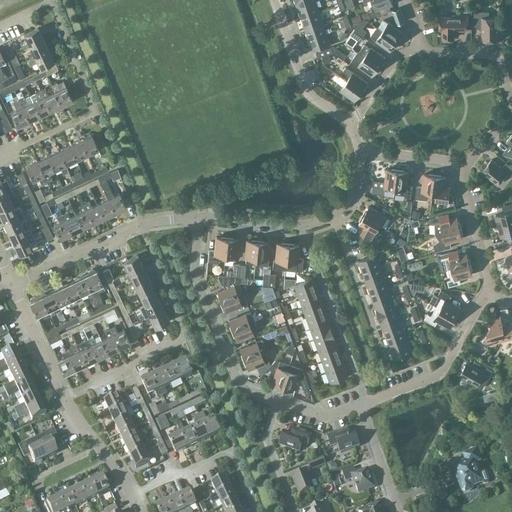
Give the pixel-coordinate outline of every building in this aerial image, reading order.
[(371,0),(367,1),(369,7),(370,6),(371,11),(368,12),(370,18),(382,14),(380,8),(393,4),(391,0),(371,0)] [(302,18),(319,12),(316,1),(298,7),(302,18)] [(393,11),(397,24),(404,22),(399,9),(393,11)] [(474,11),(474,26),(482,26),(482,39),(498,40),(498,38),(500,38),(502,37),(502,33),(500,31),(499,31),(499,18),(489,18),(489,12),(474,11)] [(305,29),(323,23),(319,12),(302,18),(305,29)] [(440,17),(440,29),(442,29),(442,38),(454,38),(454,30),(468,30),(468,15),(454,15),(454,17),(440,17)] [(378,28),(382,31),(397,41),(403,33),(385,20),(383,20),(378,28)] [(360,22),(353,24),(355,29),(354,30),(361,35),(363,36),(366,31),(362,28),(360,22)] [(309,39),(327,33),(323,23),(305,29),(309,39)] [(329,31),(331,38),(346,34),(344,26),(329,31)] [(22,49),(29,45),(43,39),(38,28),(24,34),(27,42),(22,44),(21,43),(19,44),(22,49)] [(397,41),(382,31),(378,28),(374,33),(378,37),(376,40),(390,50),(397,41)] [(361,42),(364,37),(363,36),(361,35),(354,30),(350,35),(361,42)] [(327,33),(309,39),(313,50),(331,44),(327,33)] [(29,59),(48,49),(43,39),(29,45),(32,51),(27,54),(29,59)] [(8,56),(14,53),(9,42),(3,44),(8,56)] [(365,56),(379,66),(385,58),(365,43),(358,52),(365,56)] [(331,47),(316,52),(318,58),(333,53),(331,47)] [(344,60),(347,55),(337,48),(333,53),(344,60)] [(48,49),(29,59),(27,60),(29,66),(37,62),(40,67),(53,61),(48,49)] [(365,56),(358,52),(357,51),(356,53),(351,60),(358,65),(373,75),(379,66),(365,56)] [(13,66),(19,63),(14,53),(8,56),(13,66)] [(19,63),(13,66),(19,79),(26,76),(19,63)] [(44,70),(46,75),(47,75),(58,70),(55,64),(44,69),(44,70)] [(347,81),(361,91),(367,83),(345,67),(342,71),(350,77),(347,81)] [(35,80),(46,75),(44,70),(33,76),(35,80)] [(0,81),(1,83),(3,87),(3,88),(14,82),(17,81),(14,74),(0,81)] [(24,85),(35,80),(33,76),(23,81),(24,85)] [(14,90),(24,85),(23,81),(12,86),(14,90)] [(51,85),(54,91),(60,105),(72,100),(63,81),(57,84),(56,83),(51,85)] [(355,100),(361,91),(347,81),(343,86),(338,82),(335,86),(355,100)] [(3,95),(14,90),(12,86),(1,91),(3,95)] [(60,105),(54,91),(48,94),(45,88),(40,90),(43,96),(50,110),(60,105)] [(50,110),(43,96),(40,90),(29,95),(32,101),(39,115),(50,110)] [(21,106),(28,120),(39,115),(32,101),(29,95),(24,98),(19,101),(21,106)] [(28,120),(21,106),(19,101),(13,103),(16,109),(10,112),(17,126),(28,120)] [(7,117),(2,119),(1,120),(6,132),(12,129),(7,117)] [(80,140),(87,154),(98,149),(91,135),(80,140)] [(76,159),(87,154),(80,140),(69,145),(76,159)] [(65,164),(76,159),(69,145),(58,150),(65,164)] [(68,172),(65,164),(58,150),(48,155),(54,169),(59,167),(63,175),(68,172)] [(48,172),(54,169),(48,155),(36,161),(43,175),(47,183),(52,180),(48,172)] [(511,177),(511,176),(511,166),(507,162),(502,168),(492,160),(482,172),(497,185),(507,173),(511,177)] [(47,183),(43,175),(36,161),(25,166),(32,180),(38,177),(41,185),(47,183)] [(95,171),(97,175),(108,170),(106,165),(95,171)] [(396,187),(398,170),(387,169),(385,182),(374,181),(372,193),(384,195),(385,190),(395,191),(395,188),(396,187)] [(398,170),(395,191),(402,192),(403,189),(406,189),(404,197),(411,198),(413,186),(407,185),(408,172),(398,170)] [(86,180),(97,175),(95,171),(84,176),(86,180)] [(21,186),(23,185),(27,183),(21,172),(16,174),(21,186)] [(100,182),(105,179),(111,177),(109,172),(98,177),(100,182)] [(433,193),(435,175),(424,174),(423,187),(417,186),(415,199),(426,200),(427,192),(433,193)] [(435,175),(433,193),(436,193),(434,201),(448,203),(448,202),(454,203),(452,195),(449,194),(451,186),(445,185),(446,177),(435,175)] [(75,185),(86,180),(84,176),(73,181),(75,185)] [(89,187),(100,182),(98,177),(87,183),(89,187)] [(0,195),(11,190),(6,179),(0,181),(0,195)] [(100,182),(108,198),(114,212),(125,207),(119,193),(113,196),(105,179),(100,182)] [(64,190),(75,185),(73,181),(62,186),(64,190)] [(28,196),(32,194),(27,183),(23,185),(28,196)] [(78,192),(89,187),(87,183),(76,188),(78,192)] [(53,196),(64,190),(62,186),(51,191),(53,196)] [(39,202),(45,199),(40,188),(34,190),(39,202)] [(67,197),(78,192),(76,188),(65,193),(67,197)] [(0,208),(11,203),(9,199),(15,196),(12,190),(11,190),(0,195),(0,208)] [(56,202),(67,197),(65,193),(54,198),(56,202)] [(33,207),(37,205),(32,194),(28,196),(33,207)] [(48,206),(56,202),(54,198),(46,202),(48,206)] [(103,218),(114,212),(108,198),(97,203),(103,218)] [(103,218),(97,203),(91,206),(89,201),(84,204),(86,209),(92,223),(103,218)] [(52,214),(48,206),(46,202),(40,205),(46,216),(52,214)] [(498,226),(511,222),(511,202),(502,205),(504,213),(495,215),(498,226)] [(0,215),(3,221),(17,214),(11,203),(0,208),(0,215)] [(92,223),(86,209),(84,204),(78,207),(80,211),(75,214),(81,228),(92,223)] [(38,217),(42,215),(37,205),(33,207),(38,217)] [(364,216),(379,225),(383,227),(388,218),(391,220),(395,214),(384,208),(381,213),(369,207),(364,216)] [(8,232),(22,225),(19,220),(24,218),(22,212),(17,214),(3,221),(8,232)] [(81,228),(75,214),(70,216),(68,212),(62,214),(64,219),(70,233),(81,228)] [(443,232),(460,228),(457,217),(450,219),(448,213),(430,218),(432,225),(434,224),(435,233),(435,234),(443,232)] [(70,233),(64,219),(62,214),(57,217),(59,221),(53,224),(59,238),(70,233)] [(43,228),(47,226),(42,215),(38,217),(43,228)] [(383,227),(379,225),(364,216),(358,225),(364,228),(361,233),(378,243),(383,235),(380,232),(383,227)] [(511,222),(498,226),(501,238),(510,235),(511,242),(511,222)] [(22,225),(8,232),(13,242),(27,236),(32,234),(30,229),(25,231),(22,225)] [(42,229),(47,240),(53,237),(47,226),(43,228),(42,229)] [(443,232),(435,234),(435,235),(439,241),(433,244),(435,252),(451,247),(450,242),(463,238),(460,228),(443,232)] [(32,234),(13,242),(18,254),(32,247),(30,241),(34,239),(32,234)] [(225,256),(227,238),(216,237),(215,250),(209,250),(208,262),(219,263),(219,255),(225,256)] [(234,260),(235,257),(236,257),(238,239),(227,238),(225,256),(225,259),(234,260)] [(256,259),(257,241),(247,240),(245,257),(256,259)] [(268,265),(268,259),(266,259),(268,242),(257,241),(256,259),(255,264),(268,265)] [(285,270),(288,244),(277,243),(275,260),(274,259),(273,268),(285,270)] [(288,244),(285,270),(302,271),(303,259),(297,258),(299,245),(288,244)] [(408,259),(403,245),(396,247),(401,262),(408,259)] [(459,256),(458,250),(440,254),(442,261),(445,260),(448,270),(469,264),(467,254),(459,256)] [(126,275),(143,267),(137,255),(129,259),(128,257),(127,256),(122,258),(123,261),(126,268),(123,269),(126,275)] [(363,272),(380,266),(376,255),(359,261),(363,272)] [(469,264),(448,270),(450,280),(447,281),(449,287),(461,284),(459,278),(472,275),(469,264)] [(367,283),(384,276),(380,266),(363,272),(367,283)] [(134,285),(148,278),(143,267),(126,275),(128,279),(131,278),(134,285)] [(108,283),(112,281),(114,280),(108,268),(102,271),(108,283)] [(96,301),(101,299),(97,291),(104,288),(96,271),(95,272),(94,269),(92,269),(89,270),(88,272),(79,276),(81,278),(84,277),(96,301)] [(240,277),(238,277),(233,277),(226,276),(217,275),(221,284),(225,285),(226,289),(217,292),(221,302),(243,294),(239,284),(240,277)] [(371,294),(388,287),(384,276),(367,283),(371,294)] [(91,303),(93,302),(96,301),(84,277),(81,278),(74,282),(80,296),(86,293),(91,303)] [(293,289),(294,277),(283,277),(282,289),(293,289)] [(139,295),(153,289),(148,278),(134,285),(139,295)] [(298,296),(316,289),(312,278),(294,284),(298,296)] [(113,294),(117,292),(112,281),(108,283),(113,294)] [(75,298),(80,296),(74,282),(63,287),(70,301),(72,305),(77,303),(75,298)] [(70,301),(63,287),(52,292),(59,306),(64,303),(66,308),(72,305),(70,301)] [(374,305),(392,298),(388,287),(371,294),(374,305)] [(144,306),(158,299),(153,289),(139,295),(144,306)] [(302,306),(320,300),(316,289),(298,296),(302,306)] [(436,306),(440,309),(455,317),(461,308),(449,301),(452,296),(441,290),(438,296),(441,298),(436,306)] [(59,306),(52,292),(41,297),(48,311),(50,316),(55,314),(53,309),(59,306)] [(118,305),(123,303),(117,292),(113,294),(118,305)] [(243,294),(221,302),(225,312),(247,304),(243,294)] [(50,316),(48,311),(41,297),(37,299),(36,297),(35,297),(31,299),(30,300),(31,302),(30,302),(37,316),(42,314),(45,319),(50,316)] [(269,298),(263,299),(266,308),(272,306),(269,298)] [(378,315),(396,309),(392,298),(374,305),(378,315)] [(96,301),(101,310),(114,304),(113,300),(103,304),(101,299),(96,301)] [(149,317),(163,310),(158,299),(144,306),(149,316),(149,317)] [(306,317),(324,311),(320,300),(302,306),(306,317)] [(90,315),(101,310),(96,301),(93,302),(95,308),(88,311),(90,315)] [(124,316),(128,314),(123,303),(118,305),(124,316)] [(455,317),(440,309),(436,306),(431,315),(428,314),(424,319),(435,325),(438,320),(450,327),(455,317)] [(102,314),(104,318),(118,311),(116,307),(102,314)] [(382,326),(400,320),(396,309),(378,315),(382,326)] [(149,317),(149,316),(144,318),(146,323),(151,321),(154,328),(169,321),(163,310),(149,317)] [(79,321),(90,315),(88,311),(77,316),(79,321)] [(310,328),(328,322),(324,311),(306,317),(310,328)] [(249,324),(254,322),(250,312),(229,321),(233,331),(249,324)] [(93,323),(104,318),(102,314),(91,319),(93,323)] [(129,327),(135,324),(134,323),(132,324),(128,314),(124,316),(129,327)] [(68,326),(79,321),(77,316),(66,321),(68,326)] [(489,329),(483,341),(487,343),(487,345),(488,344),(491,346),(495,345),(497,342),(511,338),(511,326),(511,323),(503,325),(500,316),(497,316),(494,322),(495,327),(488,325),(489,329)] [(83,328),(93,323),(91,319),(81,324),(83,328)] [(386,337),(404,331),(400,320),(382,326),(386,337)] [(57,331),(68,326),(66,321),(55,327),(57,331)] [(249,324),(233,331),(237,341),(258,332),(254,322),(249,324)] [(314,339),(331,333),(328,322),(310,328),(314,339)] [(72,333),(83,328),(81,324),(70,329),(72,333)] [(135,324),(129,327),(134,337),(140,334),(135,324)] [(165,325),(160,327),(165,339),(170,337),(165,325)] [(109,329),(112,335),(119,349),(130,344),(123,330),(118,332),(115,326),(109,329)] [(58,333),(57,331),(55,327),(44,332),(47,338),(58,333)] [(61,338),(72,333),(70,329),(59,334),(61,338)] [(119,349),(112,335),(109,329),(104,331),(107,337),(101,340),(108,354),(119,349)] [(390,348),(408,341),(404,331),(386,337),(390,348)] [(61,338),(59,334),(58,333),(47,338),(50,344),(61,338)] [(318,350),(335,343),(331,333),(314,339),(318,350)] [(91,345),(97,359),(108,354),(101,340),(99,336),(94,338),(93,336),(88,339),(91,345)] [(97,359),(91,345),(88,339),(77,344),(80,350),(86,364),(97,359)] [(244,359),(265,350),(264,346),(265,345),(262,339),(255,341),(256,343),(240,349),(244,359)] [(296,342),(297,349),(314,346),(312,339),(296,342)] [(283,351),(292,355),(294,349),(292,341),(283,351)] [(408,341),(390,348),(394,359),(412,353),(408,341)] [(322,361),(339,354),(335,343),(318,350),(322,361)] [(66,350),(75,369),(86,364),(80,350),(77,344),(66,349),(67,350),(66,350)] [(0,369),(20,360),(15,349),(1,356),(4,362),(0,363),(0,369)] [(64,374),(75,369),(66,350),(61,352),(64,358),(58,360),(64,374)] [(265,350),(244,359),(248,369),(256,366),(260,376),(270,365),(265,351),(265,350)] [(326,372),(343,365),(339,354),(322,361),(326,372)] [(11,378),(25,371),(20,360),(0,369),(0,375),(9,372),(11,378)] [(282,387),(289,364),(275,360),(269,366),(276,369),(272,383),(282,387)] [(174,367),(181,381),(192,375),(186,361),(174,367)] [(467,363),(460,375),(462,376),(462,378),(468,382),(470,381),(477,385),(484,373),(489,376),(493,370),(482,364),(479,370),(467,363)] [(289,364),(282,387),(292,390),(297,376),(298,377),(304,375),(302,369),(289,364)] [(343,365),(326,372),(330,383),(347,376),(343,365)] [(170,386),(181,381),(174,367),(164,372),(170,386)] [(308,378),(313,376),(317,375),(315,369),(306,372),(308,378)] [(6,394),(30,382),(25,371),(11,378),(14,383),(3,388),(6,394)] [(165,388),(170,386),(164,372),(153,377),(162,397),(167,394),(165,388)] [(304,375),(299,377),(303,389),(309,387),(304,375)] [(162,397),(153,377),(149,379),(148,376),(146,376),(143,377),(142,379),(143,381),(141,382),(148,396),(155,393),(158,399),(162,397)] [(22,399),(36,393),(30,382),(6,394),(8,398),(8,399),(19,394),(22,399)] [(136,402),(138,401),(143,399),(137,387),(131,390),(136,402)] [(189,396),(191,401),(203,395),(200,391),(189,396)] [(16,415),(41,403),(36,393),(22,399),(24,405),(14,410),(16,415)] [(180,406),(191,401),(189,396),(178,402),(180,406)] [(110,415),(130,406),(127,399),(121,402),(118,397),(104,404),(110,415)] [(192,403),(194,408),(206,402),(204,398),(192,403)] [(143,413),(148,411),(143,399),(138,401),(143,413)] [(169,411),(180,406),(178,402),(167,407),(169,411)] [(41,403),(16,415),(19,421),(29,415),(32,422),(46,415),(41,403)] [(154,418),(160,415),(155,403),(149,406),(154,418)] [(183,413),(194,408),(192,403),(181,408),(183,413)] [(115,426),(129,420),(125,412),(131,409),(130,406),(110,415),(115,426)] [(172,418),(183,413),(181,408),(170,413),(172,418)] [(149,423),(153,421),(148,411),(143,413),(149,423)] [(198,416),(202,425),(209,439),(220,434),(213,420),(207,423),(203,413),(198,416)] [(209,439),(202,425),(198,416),(193,418),(198,427),(191,430),(198,444),(209,439)] [(167,429),(162,418),(156,420),(161,432),(167,429)] [(120,437),(134,430),(141,427),(138,421),(131,424),(129,420),(115,426),(120,437)] [(154,434),(158,432),(153,421),(149,423),(154,434)] [(198,444),(191,430),(185,434),(181,424),(176,427),(178,431),(180,436),(187,449),(198,444)] [(294,428),(292,435),(284,432),(279,445),(299,452),(302,443),(308,445),(311,435),(300,431),(300,430),(294,428)] [(39,445),(46,459),(57,454),(55,449),(61,446),(53,430),(36,438),(39,445)] [(139,441),(139,440),(134,430),(120,437),(125,447),(139,441)] [(347,430),(327,437),(331,447),(338,445),(341,454),(360,447),(355,434),(349,436),(347,430)] [(187,449),(180,436),(178,431),(174,433),(176,438),(169,441),(176,455),(187,449)] [(159,445),(163,443),(158,432),(154,434),(159,445)] [(39,445),(36,438),(18,447),(24,459),(31,456),(35,464),(46,459),(39,445)] [(130,459),(149,450),(143,438),(139,440),(139,441),(125,447),(130,459)] [(163,443),(159,445),(157,446),(162,456),(168,454),(163,443)] [(149,450),(130,459),(136,470),(150,463),(147,457),(151,454),(149,450)] [(457,475),(458,475),(459,474),(462,483),(461,485),(463,491),(465,492),(471,490),(472,488),(471,486),(482,482),(483,484),(485,484),(488,483),(489,481),(486,473),(484,472),(480,474),(474,459),(479,457),(476,450),(464,455),(466,461),(454,466),(457,474),(457,475)] [(308,463),(311,471),(325,465),(322,457),(308,463)] [(354,468),(342,472),(346,482),(353,480),(358,493),(374,488),(367,470),(356,474),(354,468)] [(307,472),(292,478),(299,495),(314,489),(307,472)] [(90,483),(96,497),(97,497),(99,500),(109,494),(108,491),(107,491),(103,484),(106,483),(106,481),(105,477),(103,477),(90,483)] [(217,497),(231,490),(226,479),(212,485),(214,491),(210,492),(210,495),(211,499),(217,496),(217,497)] [(85,502),(96,497),(90,483),(79,488),(85,502)] [(74,507),(85,502),(79,488),(68,493),(74,507)] [(199,505),(203,503),(205,502),(200,490),(194,493),(199,505)] [(222,507),(236,501),(231,490),(217,497),(217,496),(211,499),(213,504),(219,501),(222,507)] [(0,493),(0,501),(8,497),(5,491),(0,493)] [(178,497),(185,511),(191,511),(190,509),(196,506),(189,492),(178,497)] [(70,511),(69,509),(74,507),(68,493),(56,498),(63,511),(70,511)] [(185,511),(178,497),(168,503),(172,511),(185,511)] [(63,511),(56,498),(44,504),(47,511),(63,511)] [(25,507),(32,504),(30,499),(23,501),(25,507)] [(240,511),(241,511),(236,501),(222,507),(224,511),(240,511)] [(103,510),(104,511),(103,511),(114,511),(117,511),(114,505),(108,508),(105,502),(100,504),(103,510)] [(312,511),(322,511),(321,510),(324,509),(322,502),(311,507),(312,511)] [(172,511),(168,503),(156,508),(158,511),(172,511)]
